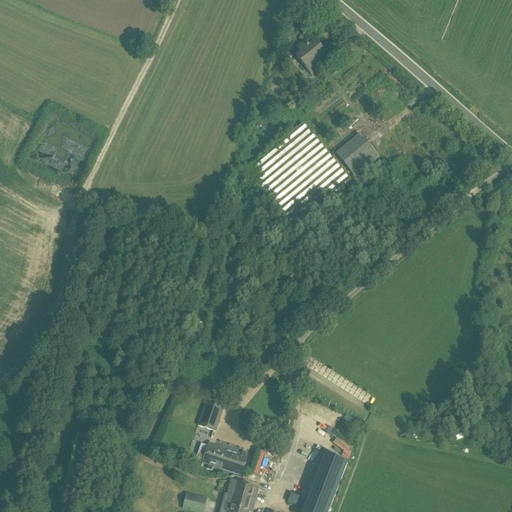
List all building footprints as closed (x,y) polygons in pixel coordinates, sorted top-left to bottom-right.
[(306,49),(295,58),(312,77),(317,73),(313,68),(314,67),(313,65),(325,54),(311,37),(304,43),(307,46),(305,47),(306,49)] [(242,174),(291,233),(352,184),(303,124),(242,174)] [(335,155),(355,178),(380,158),(360,134),(335,155)] [(199,273),(183,343),(194,346),(198,327),(193,326),(196,315),(199,316),(203,300),(208,275),(199,273)] [(206,426),(215,429),(224,405),(204,398),(194,427),(205,431),(206,426)] [(318,453),(323,457),(328,451),(304,434),(296,446),(314,459),(318,453)] [(203,464),(241,476),(248,457),(209,445),(203,464)] [(248,475),(255,477),(261,450),(254,448),(248,475)] [(288,503),(312,511),(328,511),(344,471),(333,467),(327,483),(323,481),(323,483),(311,479),(308,489),(295,484),(288,503)] [(252,511),(259,489),(234,482),(230,497),(225,496),(220,511),(252,511)] [(193,511),(202,511),(206,500),(187,495),(183,509),(193,511)]
